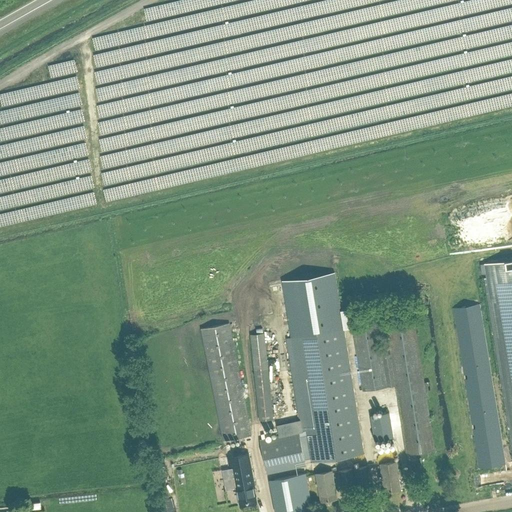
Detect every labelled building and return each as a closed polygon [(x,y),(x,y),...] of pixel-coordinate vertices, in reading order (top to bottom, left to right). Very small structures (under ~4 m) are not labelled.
[(511,434),(511,258),(484,263),(511,434)] [(307,434),(300,435),(299,431),(260,439),(267,473),(306,464),(305,459),(311,458),(311,461),(363,453),(343,328),(334,272),(282,280),(291,336),(307,434)] [(505,463),(479,304),(453,308),(479,467),(505,463)] [(382,355),(378,327),(353,330),(363,390),(396,385),(406,454),(434,450),(414,320),(386,324),(390,353),(382,355)] [(251,435),(229,324),(201,330),(223,440),(251,435)] [(250,334),(260,420),(273,418),(264,332),(250,334)] [(370,414),(374,439),(393,436),(389,411),(370,414)] [(255,486),(249,452),(228,456),(234,490),(237,490),(240,506),(256,503),(253,487),(255,486)] [(421,457),(407,459),(410,477),(423,475),(421,457)] [(400,489),(396,461),(381,463),(384,491),(400,489)] [(357,485),(371,483),(368,465),(354,467),(357,485)] [(342,488),(350,486),(355,485),(352,467),(338,470),(342,488)] [(336,498),(331,470),(316,473),(321,501),(336,498)] [(312,511),(305,472),(274,478),(280,511),(290,510),(290,511),(312,511)]
